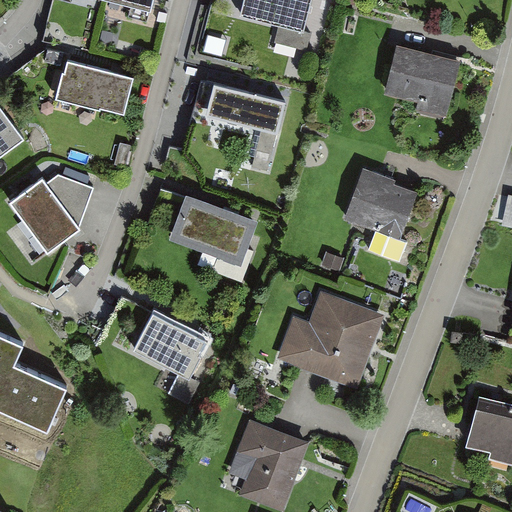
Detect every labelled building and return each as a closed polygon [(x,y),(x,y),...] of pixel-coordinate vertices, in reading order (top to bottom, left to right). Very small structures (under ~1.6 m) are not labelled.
[(218,0),(216,9),(239,15),(243,0),(218,0)] [(311,0),(244,0),(241,14),(303,30),(311,0)] [(462,60),(399,43),(387,90),(418,98),(415,109),(447,117),(462,60)] [(134,76),(67,58),(57,96),(124,114),(134,76)] [(285,100),(213,81),(205,111),(277,131),(285,100)] [(0,105),(0,154),(23,138),(0,105)] [(422,190),(363,168),(345,216),(404,238),(422,190)] [(44,176),(10,200),(45,251),(79,229),(93,187),(58,174),(48,181),(44,176)] [(262,218),(193,193),(177,236),(246,262),(262,218)] [(511,194),(511,195),(503,227),(511,229),(511,194)] [(387,312),(325,288),(313,318),(298,313),(282,354),(316,368),(358,384),(372,349),(387,312)] [(212,339),(159,311),(139,349),(193,376),(212,339)] [(21,345),(0,335),(0,410),(45,431),(64,388),(12,365),(21,345)] [(511,402),(484,394),(469,445),(500,454),(499,459),(511,463),(511,402)] [(288,432),(255,419),(235,472),(250,478),(243,495),(286,511),(306,463),(314,442),(288,432)]
